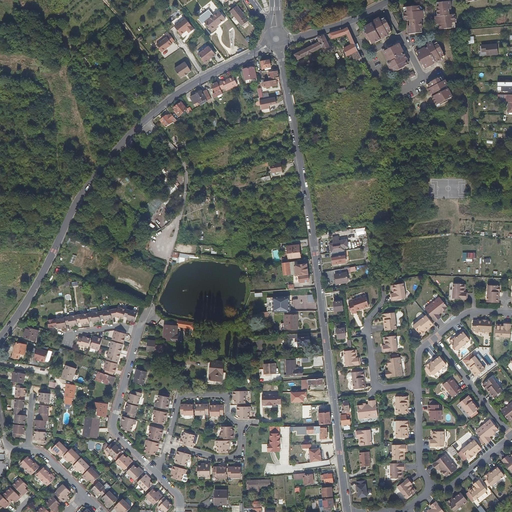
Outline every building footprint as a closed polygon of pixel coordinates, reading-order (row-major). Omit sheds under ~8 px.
[(449,2),(436,3),(436,8),(435,8),(436,14),(439,14),(439,17),(435,18),(435,21),(434,21),(435,26),(438,26),(439,31),(454,29),(454,24),(455,23),(454,18),(453,18),(453,15),(451,15),(449,2)] [(245,18),(236,6),(229,11),(240,27),(247,22),(245,19),(245,18)] [(420,6),(404,8),(404,14),(404,19),(405,20),(405,22),(408,22),(409,36),(423,34),(422,30),(423,29),(422,23),(420,23),(419,20),(424,19),(424,17),(424,11),(420,12),(420,6)] [(212,33),(217,29),(215,27),(217,25),(225,19),(219,11),(205,23),(212,33)] [(187,28),(189,30),(193,28),(184,16),(173,25),(179,33),(186,29),(187,28)] [(365,34),(366,36),(376,31),(379,39),(382,37),(383,39),(388,36),(387,34),(391,32),(390,29),(387,22),(386,22),(385,19),(381,21),(380,19),(374,21),(375,24),(364,29),(367,33),(365,34)] [(334,32),(329,34),(331,39),(338,38),(340,37),(347,33),(352,43),(344,47),(344,49),(346,55),(352,52),(357,50),(356,46),(354,42),(352,38),(347,27),(341,30),(340,31),(334,32)] [(376,31),(366,36),(369,41),(370,40),(372,44),(380,40),(379,39),(376,31)] [(171,43),(174,40),(170,34),(156,44),(161,51),(171,44),(171,43)] [(330,50),(323,35),(317,37),(319,43),(320,42),(322,48),(322,49),(324,53),(330,50)] [(319,43),(317,37),(310,39),(313,46),(319,43)] [(320,42),(319,43),(313,46),(305,50),(294,55),(297,60),(322,48),(320,42)] [(407,61),(404,55),(403,56),(401,54),(403,53),(398,44),(395,46),(394,45),(387,48),(387,50),(383,52),(389,63),(387,64),(389,69),(390,69),(392,73),(396,71),(397,71),(404,68),(404,67),(407,65),(405,62),(407,61)] [(431,64),(432,66),(441,62),(440,60),(444,58),(442,55),(443,54),(439,48),(437,44),(433,46),(432,44),(426,47),(427,49),(417,55),(418,59),(417,59),(420,67),(422,66),(424,70),(429,67),(429,66),(431,64)] [(497,44),(482,46),(482,52),(487,51),(487,55),(498,54),(497,44)] [(215,55),(208,46),(197,55),(204,63),(215,55)] [(358,51),(357,50),(352,52),(355,59),(361,56),(358,51)] [(91,66),(85,56),(80,58),(86,68),(91,66)] [(266,60),(261,61),(263,68),(271,66),(270,60),(267,60),(266,60)] [(190,71),(184,61),(174,68),(180,77),(190,71)] [(255,67),(244,69),(246,80),(257,77),(255,67)] [(270,80),(279,79),(278,71),(269,72),(270,80)] [(227,91),(237,87),(239,86),(235,77),(223,82),(223,81),(219,83),(222,90),(225,89),(227,91)] [(277,82),(280,81),(279,79),(270,80),(263,82),(262,82),(263,84),(265,84),(266,87),(277,85),(277,82)] [(432,98),(430,99),(434,107),(439,105),(439,106),(447,103),(446,101),(450,99),(444,88),(446,87),(443,81),(441,82),(439,79),(436,80),(429,83),(429,84),(426,86),(428,89),(426,90),(429,96),(431,95),(432,98)] [(165,93),(157,82),(152,85),(159,94),(158,95),(160,97),(163,95),(165,93)] [(213,93),(215,97),(223,93),(222,90),(219,83),(218,82),(213,84),(214,87),(213,88),(214,90),(215,89),(216,91),(213,93)] [(511,82),(502,82),(502,91),(511,91),(511,82)] [(159,94),(152,85),(151,86),(158,95),(159,94)] [(207,99),(202,90),(201,89),(197,91),(198,93),(195,94),(191,97),(194,103),(198,101),(199,103),(207,99)] [(511,94),(508,94),(498,94),(498,97),(502,97),(501,101),(508,101),(508,114),(511,113),(511,94)] [(263,113),(271,111),(269,103),(273,102),(276,101),(275,97),(270,98),(265,99),(264,99),(264,96),(260,97),(263,113)] [(188,113),(190,112),(188,109),(187,109),(182,102),(174,108),(176,110),(175,111),(177,114),(178,113),(180,115),(186,110),(188,113)] [(161,120),(167,126),(177,120),(172,114),(169,116),(168,115),(161,120)] [(281,163),(271,164),(273,172),(282,171),(281,163)] [(147,214),(147,217),(155,219),(159,202),(150,201),(147,214)] [(82,219),(80,222),(88,226),(89,223),(92,224),(93,221),(90,220),(91,217),(85,215),(83,219),(82,219)] [(330,245),(331,253),(332,253),(344,251),(345,251),(344,248),(347,247),(346,240),(339,241),(338,237),(333,238),(334,244),(330,245)] [(299,245),(288,246),(290,257),(301,256),(299,245)] [(344,251),(332,253),(333,265),(346,263),(344,251)] [(461,252),(461,261),(474,261),(474,253),(461,252)] [(180,256),(173,257),(172,259),(170,266),(171,267),(177,263),(186,260),(186,257),(180,256)] [(298,265),(298,260),(290,261),(291,274),(294,274),(297,276),(295,265),(298,265)] [(291,274),(290,261),(283,262),(284,275),(291,274)] [(307,264),(298,265),(295,265),(297,276),(299,275),(309,274),(307,264)] [(356,266),(333,270),(335,284),(347,282),(345,273),(356,271),(356,266)] [(309,281),(309,274),(299,275),(300,282),(309,281)] [(402,284),(392,286),(393,294),(391,294),(390,295),(391,302),(405,299),(402,284)] [(463,292),(463,284),(452,284),(452,298),(466,299),(467,292),(465,292),(463,292)] [(487,302),(497,303),(497,292),(499,293),(499,286),(487,286),(487,302)] [(365,296),(352,300),(353,301),(349,303),(352,313),(356,312),(356,311),(369,306),(365,296)] [(285,311),(290,311),(290,303),(286,303),(286,297),(274,297),(274,312),(285,311)] [(447,307),(439,297),(424,309),(434,322),(440,317),(438,314),(447,307)] [(343,301),(333,302),(335,312),(344,311),(343,301)] [(115,316),(123,319),(124,316),(126,310),(120,308),(110,309),(112,317),(115,316)] [(110,309),(99,311),(100,318),(104,318),(104,320),(112,319),(112,317),(110,309)] [(135,322),(137,315),(138,313),(126,309),(126,310),(124,316),(127,317),(126,319),(135,322)] [(99,311),(88,313),(89,320),(92,320),(92,322),(100,321),(100,318),(99,311)] [(88,313),(76,315),(77,322),(80,322),(81,324),(89,323),(89,320),(88,313)] [(384,321),(385,331),(395,330),(393,313),(381,315),(382,321),(384,321)] [(298,314),(285,314),(286,328),(298,328),(298,314)] [(76,315),(65,317),(66,324),(69,324),(69,326),(77,324),(77,322),(76,315)] [(420,336),(425,332),(424,331),(432,324),(425,316),(412,326),(420,336)] [(58,329),(66,328),(66,324),(65,317),(47,320),(49,328),(54,327),(54,326),(57,326),(58,329)] [(195,322),(178,320),(178,326),(195,328),(195,322)] [(495,336),(510,337),(511,323),(504,322),(504,324),(504,326),(496,326),(495,336)] [(486,331),(492,332),(492,326),(482,325),(473,324),(473,331),(482,331),(483,332),(485,332),(486,331)] [(177,337),(178,326),(165,325),(165,336),(177,337)] [(39,330),(27,327),(24,337),(36,341),(39,330)] [(345,338),(344,329),(336,330),(337,339),(345,338)] [(125,333),(114,330),(112,339),(123,342),(125,333)] [(470,340),(464,332),(455,339),(455,338),(450,342),(457,351),(470,340)] [(309,345),(309,333),(298,333),(296,333),(297,336),(298,336),(299,341),(296,341),(295,342),(295,345),(296,346),(299,345),(309,345)] [(90,347),(99,350),(99,347),(102,339),(93,336),(90,347)] [(395,336),(385,338),(386,346),(384,346),(382,346),(383,353),(397,351),(395,336)] [(76,346),(87,349),(90,340),(82,338),(82,340),(78,339),(76,346)] [(156,340),(149,339),(149,343),(148,343),(148,351),(155,352),(155,351),(163,351),(163,345),(156,345),(156,340)] [(111,341),(109,349),(120,353),(122,344),(111,341)] [(13,354),(19,356),(20,353),(24,354),(27,344),(15,342),(13,354)] [(37,348),(33,359),(40,361),(40,360),(45,362),(48,352),(37,348)] [(120,353),(109,349),(106,359),(117,362),(120,353)] [(356,358),(354,350),(344,352),(346,367),(360,365),(360,358),(358,358),(356,358)] [(489,365),(493,362),(486,353),(482,356),(489,365)] [(471,368),(477,376),(485,369),(475,356),(466,364),(469,369),(471,368)] [(446,365),(440,357),(432,364),(431,362),(426,367),(433,376),(446,365)] [(402,377),(400,358),(387,360),(388,371),(385,371),(386,379),(402,377)] [(117,363),(106,360),(103,369),(104,370),(104,371),(107,372),(108,371),(113,372),(114,373),(117,363)] [(285,376),(303,374),(302,370),(298,370),(296,370),(296,367),(295,360),(287,360),(287,374),(285,374),(285,376)] [(276,363),(265,363),(266,374),(276,374),(276,363)] [(64,370),(61,378),(72,381),(76,369),(66,366),(64,370)] [(222,381),(223,367),(210,367),(209,380),(222,381)] [(147,372),(138,369),(135,381),(144,384),(147,372)] [(13,372),(12,381),(23,384),(25,374),(13,372)] [(101,372),(98,381),(113,386),(116,377),(101,372)] [(363,379),(365,379),(364,372),(352,374),(354,390),(365,389),(363,379)] [(452,378),(444,384),(453,397),(462,391),(452,378)] [(488,390),(494,398),(502,391),(492,378),(482,385),(486,391),(488,390)] [(75,385),(66,384),(65,396),(74,397),(75,385)] [(15,387),(14,399),(23,399),(23,396),(25,396),(26,388),(15,387)] [(130,393),(128,401),(138,404),(141,392),(134,390),(133,394),(130,393)] [(247,390),(233,391),(233,395),(235,395),(235,398),(235,402),(245,402),(245,395),(247,395),(247,390)] [(41,405),(49,406),(50,394),(40,393),(40,401),(42,402),(41,405)] [(278,403),(281,403),(281,393),(262,394),(263,405),(266,405),(266,404),(272,404),(272,405),(278,405),(278,403)] [(155,401),(155,406),(168,409),(169,404),(167,404),(168,401),(169,397),(159,395),(157,402),(155,401)] [(471,402),(472,401),(468,396),(459,404),(470,416),(478,410),(471,402)] [(407,403),(408,403),(408,397),(397,397),(397,414),(407,414),(407,403)] [(23,399),(14,399),(13,406),(13,410),(15,410),(22,411),(22,408),(24,408),(25,400),(23,399)] [(93,417),(87,416),(84,435),(98,437),(101,415),(106,416),(108,403),(95,401),(93,417)] [(378,417),(376,401),(369,402),(370,405),(358,407),(359,419),(378,417)] [(187,403),(181,403),(180,403),(180,404),(180,413),(184,413),(184,415),(194,415),(193,402),(187,402),(187,403)] [(201,402),(195,402),(195,415),(205,415),(205,413),(208,413),(208,403),(202,403),(201,402)] [(511,402),(501,412),(509,422),(511,419),(511,402)] [(128,412),(127,415),(134,417),(137,406),(127,403),(125,411),(128,412)] [(217,403),(210,403),(210,405),(210,416),(220,415),(220,414),(224,414),(223,404),(217,404),(217,403)] [(48,417),(49,406),(41,405),(39,405),(38,413),(40,413),(40,416),(48,417)] [(237,405),(237,410),(239,410),(239,413),(239,417),(249,417),(249,410),(251,410),(251,406),(237,405)] [(441,420),(441,411),(439,411),(439,405),(428,405),(428,411),(429,411),(429,420),(441,420)] [(331,423),(330,412),(326,412),(326,409),(319,410),(321,424),(331,423)] [(22,411),(15,410),(14,423),(25,424),(26,416),(21,415),(22,411)] [(154,415),(153,422),(163,424),(164,420),(165,417),(166,417),(167,413),(154,410),(153,415),(154,415)] [(343,413),(341,413),(342,425),(350,424),(349,418),(352,418),(351,412),(350,412),(343,413)] [(46,430),(48,417),(40,416),(40,420),(36,420),(35,429),(46,430)] [(122,417),(121,421),(123,422),(122,424),(121,428),(131,431),(133,424),(135,425),(136,420),(122,417)] [(490,420),(476,432),(486,445),(492,440),(489,437),(498,430),(490,420)] [(407,428),(409,428),(409,421),(397,421),(397,438),(407,438),(407,428)] [(25,425),(14,424),(13,436),(20,437),(21,433),(24,433),(25,425)] [(320,426),(297,427),(297,429),(297,430),(301,430),(301,433),(320,433),(320,438),(327,438),(327,428),(320,428),(320,426)] [(150,431),(148,438),(158,441),(159,437),(160,434),(162,434),(163,430),(150,427),(149,431),(150,431)] [(232,434),(232,431),(232,427),(222,428),(222,434),(220,434),(220,439),(234,438),(234,434),(232,434)] [(45,444),(46,432),(37,431),(37,434),(35,434),(34,443),(45,444)] [(361,438),(362,447),(372,445),(371,431),(356,432),(357,439),(359,439),(361,438)] [(433,440),(431,440),(429,440),(429,447),(444,447),(444,432),(433,432),(433,440)] [(183,439),(181,439),(180,443),(193,447),(194,443),(193,442),(195,436),(185,433),(184,437),(183,439)] [(270,433),(270,444),(268,444),(268,452),(280,452),(280,433),(270,433)] [(63,454),(70,447),(62,438),(53,447),(56,450),(58,448),(60,450),(63,454)] [(146,445),(145,452),(155,455),(156,451),(156,448),(158,448),(159,444),(146,440),(145,445),(146,445)] [(230,445),(230,440),(216,440),(216,445),(218,445),(218,452),(228,452),(228,448),(228,445),(230,445)] [(114,441),(110,445),(106,449),(114,457),(117,454),(120,451),(122,449),(116,443),(114,441)] [(473,455),(481,449),(475,441),(461,451),(469,460),(474,456),(473,455)] [(393,460),(403,460),(404,452),(405,452),(407,452),(407,445),(393,445),(393,460)] [(69,460),(73,463),(80,456),(71,448),(63,456),(66,459),(67,458),(69,460)] [(310,450),(312,462),(322,460),(321,457),(322,457),(321,452),(320,448),(310,450)] [(190,459),(191,454),(177,450),(176,455),(178,455),(177,458),(176,462),(186,465),(188,458),(190,459)] [(120,457),(116,461),(125,469),(134,460),(130,457),(129,459),(127,457),(123,453),(123,454),(120,457)] [(371,467),(369,453),(360,454),(361,468),(371,467)] [(445,455),(432,465),(436,471),(439,469),(447,478),(457,470),(445,455)] [(20,463),(31,475),(39,467),(32,460),(27,456),(20,463)] [(507,456),(502,461),(511,474),(511,473),(511,457),(510,459),(507,456)] [(79,470),(83,473),(90,466),(81,457),(72,466),(75,469),(77,467),(79,470)] [(202,465),(198,465),(198,472),(198,475),(205,475),(205,477),(209,477),(209,463),(205,463),(205,465),(202,465)] [(134,464),(127,471),(136,480),(144,471),(141,468),(140,470),(138,468),(134,464)] [(219,466),(213,466),(213,476),(217,476),(217,477),(226,477),(226,464),(219,464),(219,466)] [(235,466),(228,466),(228,476),(232,476),(232,477),(242,477),(241,464),(235,464),(235,466)] [(406,471),(406,464),(391,464),(391,478),(402,479),(402,471),(404,471),(406,471)] [(186,474),(187,469),(173,465),(172,470),(174,470),(173,473),(172,477),(182,480),(184,473),(186,474)] [(47,485),(55,478),(48,471),(43,467),(36,474),(47,485)] [(89,479),(92,483),(99,476),(91,467),(82,476),(85,479),(86,477),(89,479)] [(505,476),(498,468),(490,475),(489,473),(484,477),(491,487),(505,476)] [(150,476),(147,473),(138,482),(146,490),(154,483),(150,480),(148,478),(150,476)] [(304,477),(305,484),(313,483),(312,474),(305,475),(305,473),(294,474),(295,479),(299,479),(299,478),(304,477)] [(332,474),(324,474),(325,483),(333,482),(332,474)] [(13,485),(21,492),(23,495),(25,493),(26,492),(25,491),(27,489),(25,488),(28,485),(24,482),(20,477),(13,485)] [(413,484),(409,478),(398,487),(407,499),(415,493),(410,486),(412,485),(413,484)] [(258,480),(248,480),(248,488),(259,488),(259,484),(271,484),(271,480),(258,480)] [(476,487),(469,492),(476,501),(488,491),(479,480),(473,484),(475,486),(476,487)] [(366,481),(357,482),(358,486),(357,486),(359,498),(368,497),(366,481)] [(99,493),(102,496),(107,490),(98,482),(91,489),(97,495),(99,493)] [(59,496),(64,500),(65,501),(68,498),(66,496),(68,493),(71,490),(64,483),(55,492),(59,496)] [(324,496),(324,497),(332,496),(331,495),(333,495),(331,486),(322,487),(322,492),(323,496),(324,496)] [(21,497),(18,494),(11,487),(3,494),(11,502),(13,499),(15,501),(17,499),(18,500),(21,497)] [(153,488),(146,496),(154,504),(163,495),(160,493),(159,494),(156,492),(153,488)] [(227,491),(216,490),(216,504),(227,503),(227,491)] [(107,503),(106,505),(109,508),(117,499),(109,491),(102,498),(105,501),(107,503)] [(3,505),(4,506),(6,505),(7,505),(10,503),(0,493),(0,492),(0,507),(0,508),(3,505)] [(468,502),(461,493),(453,500),(452,498),(447,502),(455,511),(468,502)] [(59,505),(61,503),(57,498),(54,495),(46,502),(52,508),(56,511),(60,509),(59,508),(60,506),(59,505)] [(164,496),(159,502),(161,504),(159,507),(164,511),(165,511),(173,505),(164,496)] [(332,496),(324,497),(324,499),(323,499),(324,507),(334,506),(333,497),(332,498),(332,496)] [(122,499),(114,507),(116,510),(118,509),(120,511),(121,511),(125,511),(131,507),(122,499)] [(443,511),(436,502),(431,506),(433,509),(429,511),(443,511)]
